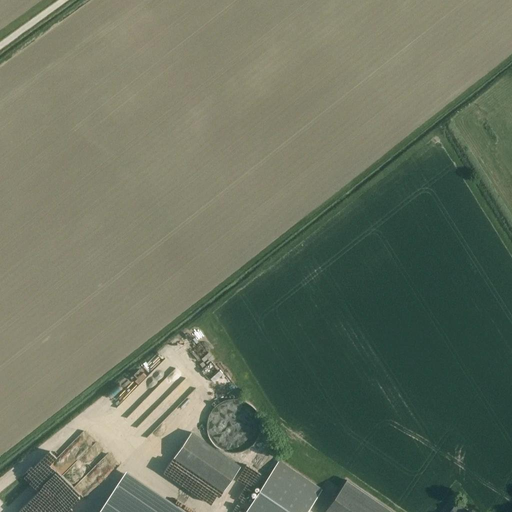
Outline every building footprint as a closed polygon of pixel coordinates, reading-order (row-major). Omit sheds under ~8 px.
[(210,352),(203,358),(209,364),(215,357),(210,352)] [(237,397),(242,394),(236,385),(231,387),(237,397)] [(248,422),(248,435),(253,435),(253,434),(257,434),(257,422),(248,422)] [(191,432),(174,457),(222,491),(240,466),(191,432)] [(72,447),(81,455),(90,445),(81,437),(72,447)] [(245,511),(306,511),(322,489),(280,461),(250,505),(245,511)] [(394,511),(346,479),(323,511),(394,511)] [(97,511),(160,511),(117,482),(97,511)] [(20,511),(45,511),(25,499),(18,510),(20,511)] [(469,511),(456,503),(449,511),(469,511)]
